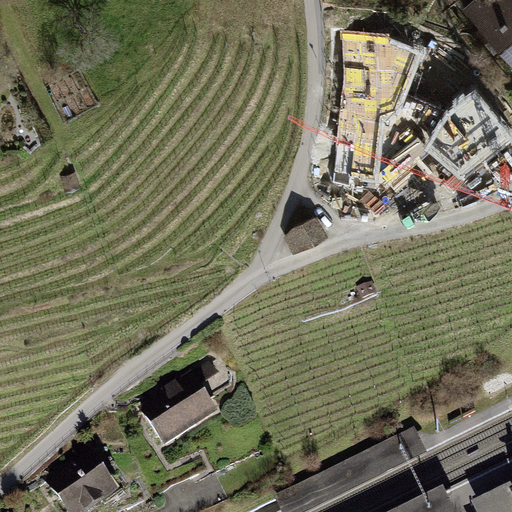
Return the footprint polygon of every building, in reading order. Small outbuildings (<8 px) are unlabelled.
[(511,65),(511,0),(474,0),(466,7),(511,65)] [(393,24),(351,16),(340,77),(381,85),(393,24)] [(449,85),(417,68),(400,102),(432,119),(449,85)] [(477,117),(461,105),(441,133),(458,144),(477,117)] [(351,109),(314,186),(362,209),(399,132),(351,109)] [(314,216),(287,231),(297,249),(324,234),(314,216)] [(370,282),(355,288),(361,300),(375,294),(370,282)] [(204,366),(138,410),(160,443),(208,411),(202,401),(219,389),(204,366)] [(276,504),(280,511),(309,511),(426,455),(417,435),(276,504)] [(84,511),(116,492),(87,446),(36,479),(56,511),(84,511)] [(510,485),(471,503),(475,511),(511,511),(511,485),(511,486),(510,485)] [(400,511),(452,511),(443,491),(400,511)]
